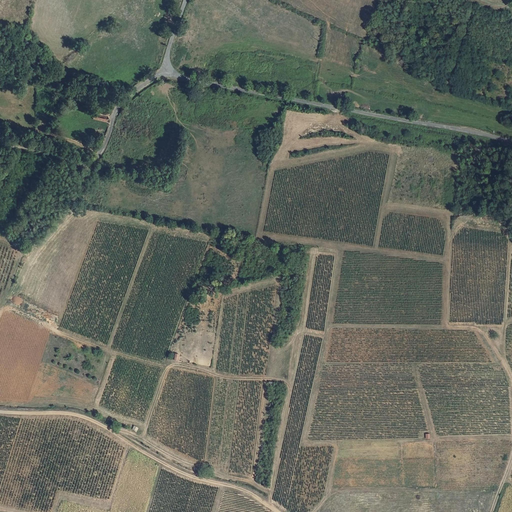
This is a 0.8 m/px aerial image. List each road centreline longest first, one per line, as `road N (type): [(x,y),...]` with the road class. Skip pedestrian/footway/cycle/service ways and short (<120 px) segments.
road 1 (track): [(268,504),(290,388),(282,380),(168,367),(3,306)]
road 2 (unclassified): [(511,141),(166,69)]
road 3 (track): [(277,511),(249,491),(176,469),(81,416),(0,411)]
road 4 (unclassified): [(166,69),(122,100),(90,163),(0,147)]
road 5 (track): [(0,312),(90,163)]
road 6 (track): [(109,430),(250,481)]
